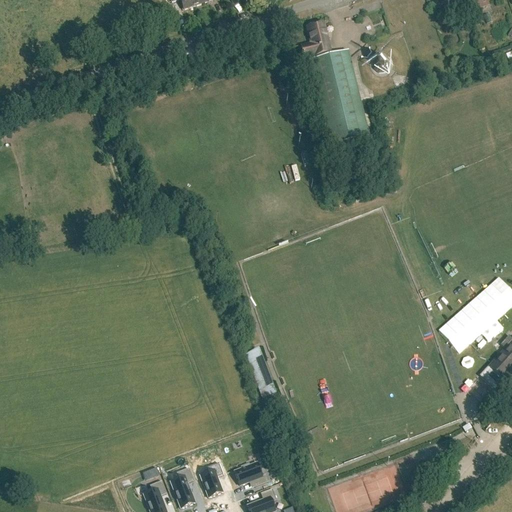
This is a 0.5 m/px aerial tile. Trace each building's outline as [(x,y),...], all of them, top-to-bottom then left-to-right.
[(196,8),(193,0),(169,0),(171,4),(179,1),(183,12),(196,8)] [(442,0),(447,12),(463,6),(460,0),(442,0)] [(473,12),(489,7),(486,0),(471,0),(469,1),(473,12)] [(331,58),(328,47),(329,47),(323,24),(307,28),(311,44),(299,47),(302,60),(314,57),(315,60),(309,62),(330,149),(369,139),(348,53),(347,53),(347,54),(331,58)] [(379,76),(385,76),(390,71),(390,65),(386,60),(379,60),(374,65),(374,71),(379,76)] [(495,391),(511,372),(511,343),(480,378),(495,391)] [(278,397),(262,347),(248,352),(265,402),(278,397)] [(467,426),(462,429),(465,434),(470,431),(467,426)] [(267,468),(274,465),(271,456),(263,459),(267,468)] [(208,500),(223,495),(217,479),(223,477),(218,465),(206,470),(208,475),(200,478),(208,500)] [(266,477),(261,479),(256,465),(249,468),(249,466),(241,469),(242,471),(234,474),(240,488),(253,483),(255,489),(268,484),(266,477)] [(146,482),(159,477),(156,470),(143,475),(146,482)] [(187,485),(193,483),(189,471),(177,475),(179,481),(170,484),(180,511),(195,505),(187,485)] [(144,497),(149,511),(165,511),(161,498),(166,496),(162,483),(150,488),(152,494),(144,497)] [(272,492),(260,496),(263,502),(247,508),(248,511),(274,511),(271,504),(276,503),(272,492)]
